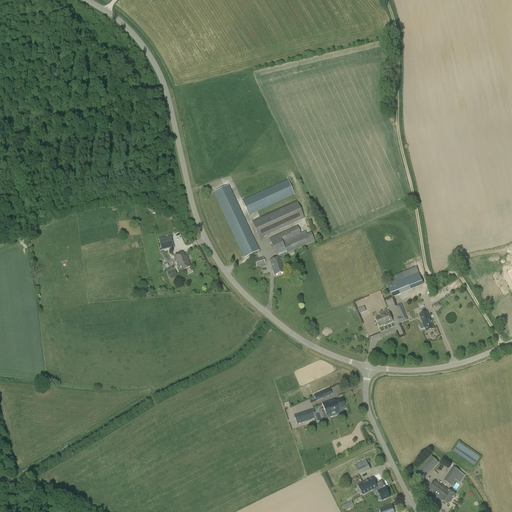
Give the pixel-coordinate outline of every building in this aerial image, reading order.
[(242,201),(249,216),(294,195),(287,180),(242,201)] [(229,185),(213,193),(244,258),(260,250),(229,185)] [(252,222),(259,239),(304,218),(296,201),(252,222)] [(494,247),(511,241),(511,221),(489,228),(494,247)] [(297,226),(269,239),(277,257),(286,253),(287,254),(289,256),(294,254),(293,251),(314,242),(309,229),(300,233),(297,226)] [(171,237),(159,239),(162,250),(173,247),(171,237)] [(183,253),(174,258),(180,271),(191,266),(186,257),(185,257),(183,253)] [(263,258),(254,261),(257,267),(265,264),(263,258)] [(280,258),(270,261),(272,269),(274,275),(283,272),(281,266),(282,266),(280,258)] [(392,298),(423,285),(419,273),(387,285),(392,298)] [(400,323),(405,321),(407,320),(401,305),(396,307),(401,318),(398,319),(400,323)] [(380,317),(375,319),(379,327),(384,325),(385,325),(393,322),(388,311),(380,315),(380,317)] [(427,311),(419,314),(426,331),(434,328),(427,311)] [(327,389),(314,396),(316,401),(330,395),(327,389)] [(335,402),(334,400),(322,404),(326,416),(331,414),(332,417),(339,414),(338,412),(346,409),(342,399),(335,402)] [(297,415),(299,422),(314,416),(312,410),(297,415)] [(430,459),(416,474),(423,480),(436,465),(430,459)] [(366,460),(355,465),(359,475),(370,470),(366,460)] [(453,467),(443,481),(452,487),(461,473),(453,467)] [(386,489),(379,475),(368,480),(369,481),(358,486),(363,495),(373,489),(374,491),(377,490),(382,499),(383,500),(384,500),(386,499),(386,498),(386,497),(389,496),(386,489)] [(449,490),(449,491),(435,480),(428,490),(438,497),(437,497),(448,505),(455,495),(449,490)] [(352,501),(343,505),(346,511),(354,507),(352,501)]
